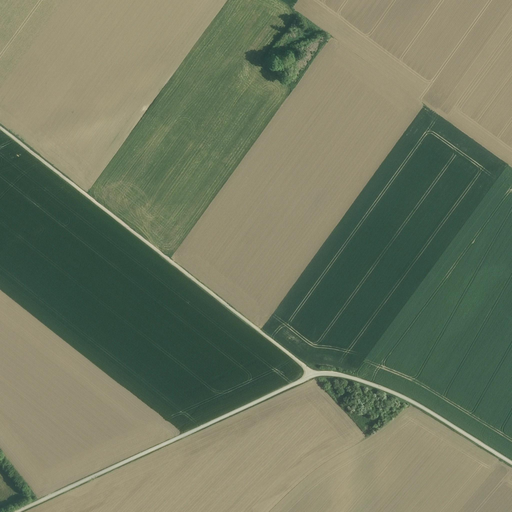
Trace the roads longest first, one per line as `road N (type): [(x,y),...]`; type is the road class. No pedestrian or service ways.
road 1 (unclassified): [(0,127),(311,375)]
road 2 (unclassified): [(311,375),(15,511)]
road 3 (unclassified): [(311,375),(337,374),(387,390),(511,463)]
